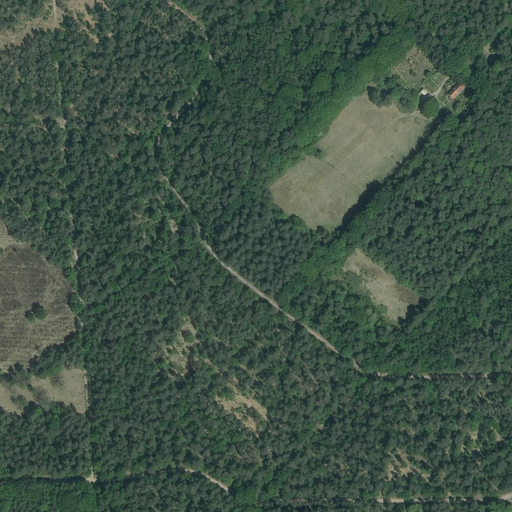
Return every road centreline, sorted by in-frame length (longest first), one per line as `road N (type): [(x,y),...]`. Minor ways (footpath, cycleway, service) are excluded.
road 1 (track): [(162,0),(208,35),(214,62),(155,147),(160,178),(182,200),(201,245),(369,378),(240,511)]
road 2 (track): [(0,484),(195,471),(249,502),(511,500)]
road 3 (track): [(97,511),(53,0)]
road 4 (track): [(283,309),(134,476)]
road 5 (track): [(369,378),(511,222)]
road 6 (track): [(413,501),(511,347)]
road 7 (track): [(384,0),(511,109)]
road 8 (track): [(369,378),(511,375)]
road 9 (track): [(81,312),(201,245)]
